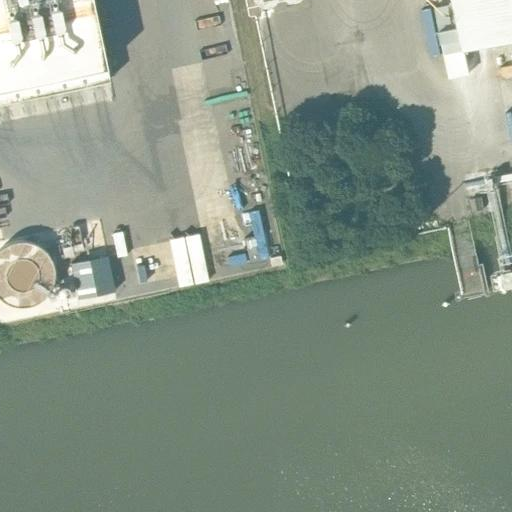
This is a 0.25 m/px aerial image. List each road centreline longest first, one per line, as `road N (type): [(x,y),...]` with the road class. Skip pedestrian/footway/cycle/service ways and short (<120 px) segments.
road 1 (unknown): [(164,0),(162,72),(149,127),(129,148),(88,158),(0,157)]
road 2 (unknown): [(365,0),(467,148)]
